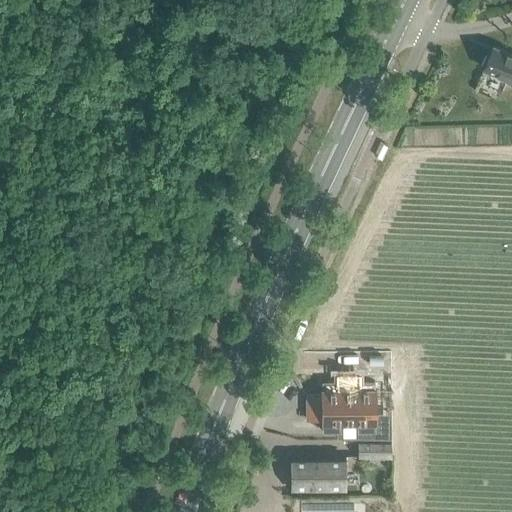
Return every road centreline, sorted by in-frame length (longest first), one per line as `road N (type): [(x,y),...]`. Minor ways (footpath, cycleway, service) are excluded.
road 1 (secondary): [(184,511),(258,316),(396,17)]
road 2 (unclassified): [(396,17),(427,32),(511,20)]
